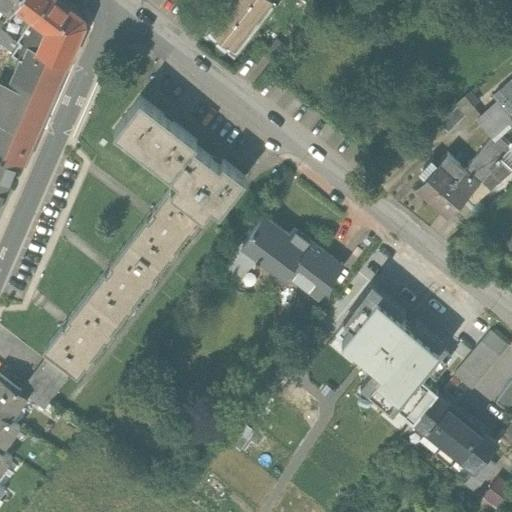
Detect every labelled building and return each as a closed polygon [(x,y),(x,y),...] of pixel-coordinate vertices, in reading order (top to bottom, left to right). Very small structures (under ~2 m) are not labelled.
[(83,14),(65,0),(43,0),(32,15),(28,12),(13,32),(20,37),(28,42),(22,56),(21,56),(10,82),(0,105),(0,151),(18,159),(24,162),(85,22),(83,14)] [(0,0),(0,14),(4,18),(16,2),(14,1),(14,0),(0,0)] [(1,23),(13,32),(28,12),(32,15),(43,0),(14,0),(14,1),(16,2),(4,18),(1,23)] [(231,0),(211,26),(210,28),(233,46),(269,0),(231,0)] [(13,32),(1,23),(0,23),(0,40),(2,41),(12,49),(20,37),(13,32)] [(270,47),(264,54),(272,61),(285,44),(277,38),(270,47)] [(261,39),(248,57),(256,64),(264,54),(270,47),(261,39)] [(0,105),(10,82),(0,77),(0,105)] [(488,97),(495,105),(507,118),(511,114),(511,81),(509,79),(488,97)] [(195,137),(139,94),(114,127),(170,170),(192,141),(195,137)] [(468,120),(482,135),(503,116),(501,114),(489,101),(468,120)] [(465,114),(457,105),(439,121),(447,131),(465,114)] [(483,143),(499,158),(508,148),(492,134),(483,143)] [(219,161),(192,141),(170,170),(179,176),(171,186),(201,209),(208,200),(218,207),(243,174),(221,157),(219,161)] [(462,167),(432,200),(447,214),(464,196),(499,158),(483,143),(462,167)] [(0,181),(7,185),(18,159),(0,151),(0,181)] [(462,167),(445,151),(437,160),(432,156),(423,166),(427,171),(415,184),(432,200),(462,167)] [(507,166),(499,158),(464,196),(472,203),(507,166)] [(201,209),(171,186),(170,186),(128,240),(159,264),(167,254),(170,257),(175,249),(172,247),(187,229),(190,231),(196,223),(193,221),(201,210),(201,209)] [(289,230),(264,210),(242,240),(259,253),(284,272),(302,248),(310,237),(294,224),(289,230)] [(343,262),(310,237),(302,248),(314,257),(308,267),(328,282),(343,262)] [(159,264),(128,240),(86,294),(117,318),(124,308),(127,311),(133,303),(131,301),(145,282),(148,284),(154,277),(151,275),(159,264)] [(248,265),(259,253),(242,240),(233,250),(248,265)] [(346,318),(335,330),(374,363),(360,380),(392,407),(395,404),(420,374),(428,381),(451,354),(442,347),(448,340),(415,313),(410,320),(400,312),(406,305),(372,277),(342,316),(346,318)] [(117,318),(86,294),(44,347),(75,371),(83,361),(86,364),(92,356),(89,354),(103,336),(106,338),(112,331),(109,329),(117,318)] [(453,372),(471,385),(507,342),(490,328),(453,372)] [(38,370),(59,386),(68,375),(44,357),(43,357),(46,359),(38,370)] [(31,379),(53,395),(59,386),(38,370),(31,379)] [(20,388),(0,373),(0,408),(11,417),(11,416),(8,413),(17,401),(20,404),(27,395),(37,402),(38,401),(20,388)] [(395,404),(412,418),(438,389),(428,381),(420,374),(395,404)] [(495,399),(505,407),(511,397),(511,379),(511,378),(495,399)] [(21,387),(20,388),(38,401),(44,406),(53,395),(31,379),(23,389),(21,387)] [(458,406),(438,389),(412,418),(440,442),(465,413),(457,406),(458,406)] [(11,417),(0,408),(0,444),(2,447),(3,446),(0,444),(9,431),(12,434),(20,423),(11,417)] [(496,439),(465,413),(440,442),(433,450),(449,463),(456,455),(472,469),(484,454),(496,439)] [(2,447),(0,444),(0,464),(2,462),(5,464),(12,454),(2,447)] [(494,463),(484,454),(472,469),(464,479),(474,487),(494,463)] [(511,511),(511,487),(507,484),(508,484),(497,476),(483,496),(494,504),(497,501),(511,511)]
